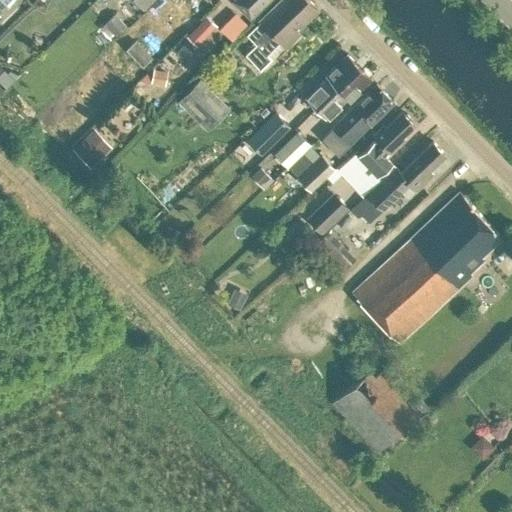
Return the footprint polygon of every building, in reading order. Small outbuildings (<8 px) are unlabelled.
[(233,0),(249,16),(265,0),(233,0)] [(295,28),(316,7),(309,0),(277,0),(258,19),(260,21),(247,34),(257,43),(246,54),(260,68),(270,58),(265,53),(278,40),(284,46),(299,32),(295,28)] [(115,34),(126,24),(115,12),(103,22),(115,35),(115,34)] [(197,44),(216,24),(206,14),(187,35),(197,44)] [(141,66),(151,57),(135,40),(126,48),(141,66)] [(315,106),(358,64),(347,53),(325,74),(327,75),(306,96),(315,106)] [(236,59),(231,55),(225,54),(221,59),(220,66),(225,70),(231,69),(236,65),(236,59)] [(129,82),(138,74),(123,59),(114,67),(129,82)] [(349,98),(370,77),(358,64),(315,106),(326,117),(347,96),(349,98)] [(165,83),(167,70),(153,68),(151,81),(165,83)] [(199,78),(178,100),(208,130),(229,108),(199,78)] [(318,138),(333,152),(347,138),(345,136),(365,117),(370,122),(374,118),(377,117),(378,114),(393,100),(376,83),(333,124),(318,138)] [(128,99),(121,106),(126,111),(133,104),(128,99)] [(273,147),(295,125),(277,107),(255,128),(273,147)] [(399,136),(413,123),(410,121),(410,117),(406,113),(403,113),(400,110),(385,125),(382,123),(371,133),(375,137),(357,154),(367,165),(363,169),(366,172),(370,169),(376,175),(391,161),(385,154),(401,139),(399,136)] [(288,165),(310,144),(296,129),(274,150),(288,165)] [(105,152),(88,133),(72,148),(90,166),(105,152)] [(428,169),(444,153),(432,140),(393,177),(388,172),(367,192),(381,207),(408,181),(415,188),(432,172),(428,169)] [(310,189),(333,167),(321,154),(298,176),(301,178),(310,189)] [(261,185),(270,175),(261,165),(251,175),(261,185)] [(287,211),(310,189),(301,178),(277,201),(287,211)] [(481,253),(493,241),(501,234),(460,190),(352,289),(399,339),(471,272),(469,270),(484,256),(481,253)] [(307,216),(322,232),(349,207),(334,191),(307,216)] [(367,192),(350,208),(358,216),(361,213),(367,220),(381,207),(367,192)] [(179,232),(169,226),(162,237),(173,243),(179,232)] [(339,273),(355,258),(328,229),(312,244),(339,273)] [(240,308),(247,293),(234,287),(227,302),(240,308)] [(426,340),(421,345),(427,352),(433,347),(426,340)] [(419,412),(379,369),(375,373),(369,366),(331,402),(377,451),(419,412)] [(482,458),(494,446),(482,433),(470,445),(482,458)]
